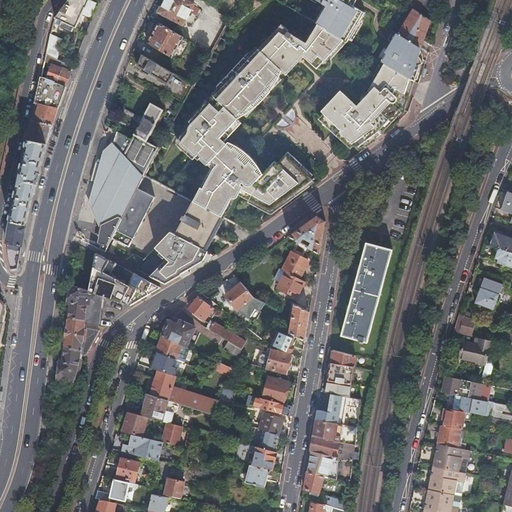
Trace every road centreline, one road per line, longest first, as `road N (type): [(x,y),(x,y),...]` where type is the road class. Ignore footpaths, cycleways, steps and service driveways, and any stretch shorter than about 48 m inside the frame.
road 1 (primary): [(7,511),(30,442),(58,231),(88,123),(139,0)]
road 2 (residential): [(394,511),(463,258),(511,138)]
road 3 (residential): [(331,188),(340,209),(287,511)]
road 4 (primary): [(119,0),(64,138),(30,285)]
road 5 (residential): [(331,188),(130,323)]
road 6 (residential): [(0,212),(40,26),(53,0)]
road 7 (residential): [(130,323),(94,359),(48,511)]
road 8 (primary): [(30,285),(0,480)]
road 9 (residential): [(82,511),(134,343),(130,323)]
road 10 (residential): [(444,108),(331,188)]
